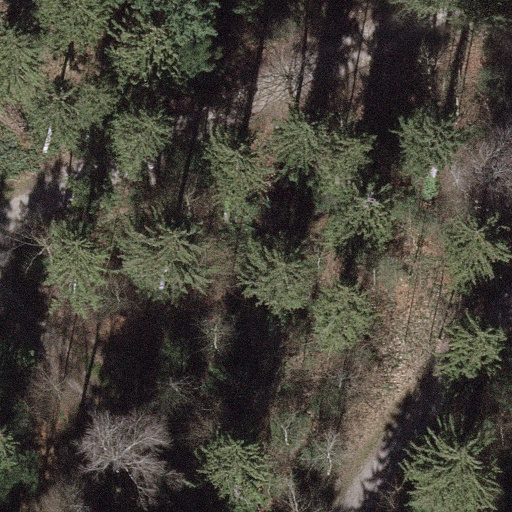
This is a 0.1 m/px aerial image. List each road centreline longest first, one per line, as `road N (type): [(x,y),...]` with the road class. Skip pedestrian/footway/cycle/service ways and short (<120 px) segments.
road 1 (track): [(0,210),(481,0)]
road 2 (track): [(212,511),(83,349),(0,227)]
road 3 (track): [(511,293),(381,511)]
